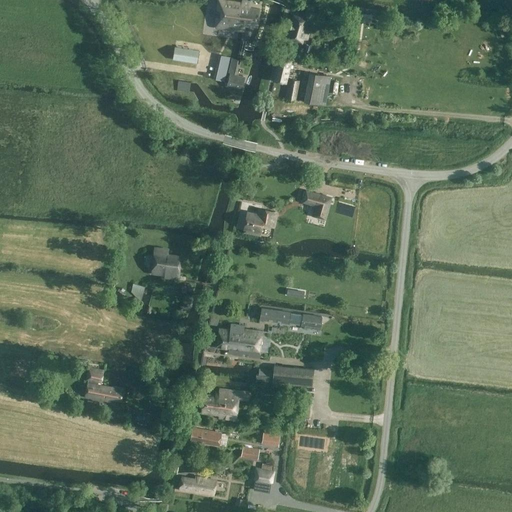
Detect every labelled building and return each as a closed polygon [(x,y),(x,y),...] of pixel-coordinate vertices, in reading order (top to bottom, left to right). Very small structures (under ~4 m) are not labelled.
[(241,0),(241,3),(220,0),(218,0),(215,27),(243,30),(243,31),(244,25),(243,25),(243,18),(240,18),(241,6),(241,0)] [(251,1),(244,0),(241,0),(241,6),(240,18),(243,18),(243,25),(244,25),(257,27),(260,9),(250,8),(251,1)] [(390,32),(393,18),(382,17),(371,16),(371,15),(357,13),(355,21),(370,23),(375,24),(375,28),(380,29),(380,31),(390,32)] [(302,42),(303,39),(307,40),(309,32),(308,31),(309,29),(303,27),(305,18),(294,15),(288,38),(302,42)] [(342,22),(340,31),(351,32),(352,24),(342,22)] [(405,48),(407,29),(394,27),(392,47),(405,48)] [(199,51),(174,46),(171,59),(196,64),(199,51)] [(279,57),(273,81),(286,83),(291,59),(279,57)] [(304,102),(325,105),(331,76),(304,71),(299,96),(304,97),(304,102)] [(242,92),(245,76),(229,73),(226,89),(242,92)] [(290,79),(285,98),(286,98),(295,100),(299,81),(290,79)] [(326,220),(332,197),(305,189),(302,203),(314,206),(312,216),(326,220)] [(247,212),(243,229),(261,233),(262,225),(272,227),(275,211),(264,209),(263,215),(247,212)] [(165,275),(179,277),(180,257),(167,255),(168,250),(162,249),(154,248),(152,272),(165,274),(165,275)] [(312,313),(378,315),(379,262),(355,262),(354,268),(336,268),(336,260),(287,258),(286,284),(300,285),(300,290),(312,290),(312,313)] [(142,298),(145,287),(133,283),(130,295),(131,295),(142,298)] [(287,289),(286,295),(304,298),(305,291),(287,289)] [(258,320),(285,324),(285,323),(303,325),(303,323),(318,326),(320,318),(259,309),(258,320)] [(232,354),(259,357),(262,331),(243,328),(244,325),(231,323),(230,329),(219,328),(216,347),(232,349),(232,354)] [(352,354),(352,372),(367,372),(367,354),(352,354)] [(314,369),(274,365),(273,370),(272,382),(312,386),(314,369)] [(84,396),(97,399),(110,402),(111,399),(122,401),(124,388),(112,386),(112,389),(100,386),(103,370),(88,367),(86,380),(88,380),(84,396)] [(255,381),(272,382),(273,370),(259,369),(259,371),(259,373),(256,372),(255,381)] [(238,399),(249,401),(250,392),(219,388),(219,393),(216,393),(215,397),(203,395),(201,413),(219,415),(218,418),(236,420),(238,399)] [(221,433),(213,431),(212,431),(213,427),(208,426),(207,430),(193,427),(190,440),(219,446),(221,433)] [(278,446),(279,436),(263,433),(262,443),(278,446)] [(257,459),(258,454),(242,451),(241,457),(257,459)] [(254,480),(272,483),(274,471),(256,468),(254,480)] [(181,476),(179,489),(189,491),(190,488),(214,492),(216,480),(195,477),(195,479),(182,477),(181,476)] [(236,498),(234,505),(243,507),(244,499),(236,498)]
